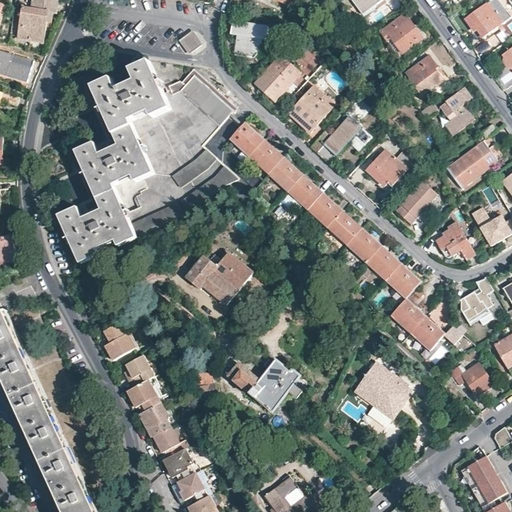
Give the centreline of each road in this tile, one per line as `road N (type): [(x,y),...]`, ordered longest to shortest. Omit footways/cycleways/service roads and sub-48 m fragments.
road 1 (residential): [(67,39),(39,103),(31,215),(42,257),(128,423),(135,465)]
road 2 (residential): [(511,252),(456,277),(428,263),(215,61)]
road 3 (residential): [(67,39),(215,61)]
road 4 (residential): [(424,0),(511,118)]
road 5 (residential): [(210,26),(82,5)]
